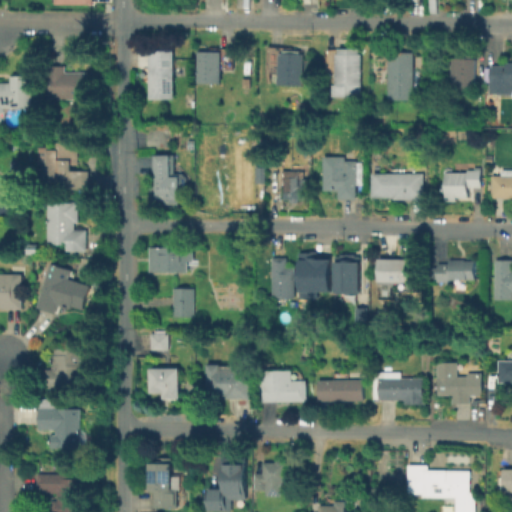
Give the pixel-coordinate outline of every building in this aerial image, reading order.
[(217,44),(217,51),(234,51),(233,70),(222,69),(222,82),(198,81),(199,50),(203,50),(203,44),(217,44)] [(175,50),(175,98),(151,98),(151,50),(175,50)] [(414,52),(414,98),(388,98),(389,51),(414,52)] [(304,54),(303,85),(280,84),(281,71),(269,70),(269,52),(304,54)] [(363,54),(363,85),(338,85),(338,71),(326,71),(326,54),(363,54)] [(478,58),(477,87),(466,87),(466,78),(453,77),(454,57),(478,58)] [(511,62),(511,93),(491,93),(490,82),(492,82),(493,65),(507,65),(507,62),(511,62)] [(89,71),(89,99),(48,99),(48,65),(66,65),(67,71),(89,71)] [(0,112),(0,82),(9,82),(9,76),(30,76),(31,108),(3,109),(3,112),(0,112)] [(31,140),(23,140),(23,132),(31,132),(31,140)] [(79,142),(78,163),(73,163),(73,169),(89,170),(89,188),(55,187),(55,185),(49,185),(50,165),(48,165),(48,149),(59,149),(59,142),(79,142)] [(180,175),(180,203),(156,203),(157,154),(172,154),(172,175),(180,175)] [(356,159),(356,198),(339,198),(339,190),(325,190),(325,155),(346,155),(346,159),(356,159)] [(256,185),(256,168),(267,168),(267,185),(256,185)] [(483,169),(482,187),(470,186),(470,197),(457,197),(457,201),(448,201),(448,171),(469,172),(469,169),(483,169)] [(511,169),(511,197),(493,197),(493,175),(502,175),(503,169),(511,169)] [(306,177),(306,188),(303,188),(303,198),(297,198),(297,202),(290,202),(290,199),(284,199),(284,184),(282,184),(282,170),(304,170),(304,177),(306,177)] [(425,172),(425,198),(396,198),(396,197),(375,197),(374,172),(425,172)] [(0,188),(10,188),(10,214),(0,214),(0,188)] [(87,228),(87,251),(66,251),(66,244),(47,244),(47,201),(79,201),(79,222),(75,222),(75,228),(87,228)] [(195,246),(195,261),(189,261),(189,272),(151,272),(151,245),(195,246)] [(333,255),(334,291),(358,291),(357,255),(333,255)] [(287,257),(287,265),(295,265),(295,297),(273,297),(274,257),(287,257)] [(312,262),(316,262),(316,259),(331,259),(331,291),(318,291),(318,292),(310,292),(310,291),(301,291),(301,258),(312,258),(312,262)] [(416,283),(416,287),(402,287),(402,282),(381,281),(382,258),(419,259),(418,283),(416,283)] [(476,261),(476,279),(450,279),(450,281),(438,281),(439,279),(431,279),(431,265),(439,265),(439,262),(450,262),(450,259),(464,259),(464,261),(476,261)] [(511,299),(496,299),(496,259),(511,259),(511,299)] [(90,286),(82,310),(71,306),(70,309),(60,306),(57,314),(36,307),(51,262),(72,270),(69,278),(90,286)] [(0,276),(23,277),(23,309),(0,308),(0,276)] [(195,287),(195,316),(174,316),(174,288),(195,287)] [(169,332),(169,349),(152,349),(151,332),(169,332)] [(87,385),(47,387),(46,368),(53,368),(52,354),(56,354),(56,348),(85,346),(87,385)] [(251,359),(251,397),(227,397),(227,394),(208,394),(208,365),(234,365),(234,359),(251,359)] [(511,359),(511,381),(500,381),(501,359),(511,359)] [(458,376),(468,376),(468,372),(481,372),(482,394),(470,394),(470,402),(454,402),(454,394),(439,394),(439,362),(458,362),(458,376)] [(180,367),(180,397),(165,397),(165,392),(151,392),(151,367),(180,367)] [(423,377),(423,396),(424,396),(424,403),(405,403),(405,398),(374,398),(374,371),(401,371),(401,377),(423,377)] [(306,379),(306,400),(260,401),(260,380),(306,379)] [(363,379),(364,399),(319,400),(319,380),(363,379)] [(40,431),(41,406),(87,408),(85,452),(54,451),(55,432),(40,431)] [(233,495),(232,508),(210,508),(210,507),(208,507),(208,484),(211,484),(211,482),(224,482),(224,452),(248,452),(248,495),(233,495)] [(284,460),(284,462),(286,462),(286,481),(273,480),(273,486),(266,486),(266,489),(256,489),(256,473),(264,473),(265,461),(278,462),(278,460),(284,460)] [(178,489),(178,507),(154,507),(155,491),(152,491),(152,461),(174,462),(174,489),(178,489)] [(475,491),(474,511),(444,511),(444,496),(424,496),(424,493),(409,492),(410,464),(429,464),(429,469),(470,470),(469,491),(475,491)] [(511,467),(511,489),(499,489),(500,467),(511,467)] [(85,473),(85,511),(51,511),(51,500),(58,500),(58,492),(37,492),(37,473),(85,473)] [(354,511),(355,511),(344,511),(344,500),(333,500),(333,504),(317,504),(317,511),(354,511)]
